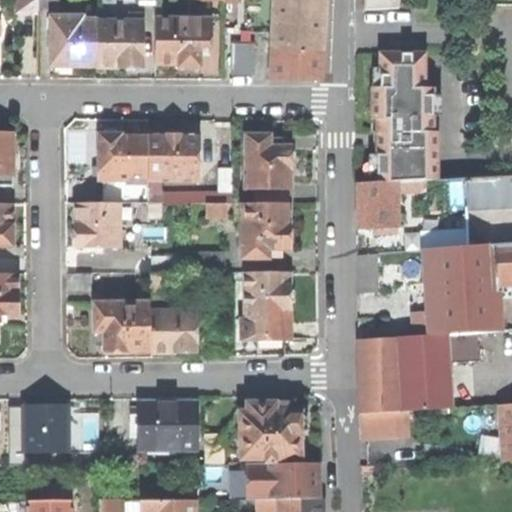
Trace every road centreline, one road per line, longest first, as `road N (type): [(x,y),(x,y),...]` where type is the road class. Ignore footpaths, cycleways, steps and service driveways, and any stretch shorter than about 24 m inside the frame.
road 1 (residential): [(349,377),(48,379)]
road 2 (residential): [(340,98),(45,97)]
road 3 (residential): [(48,379),(45,97)]
road 4 (residential): [(349,377),(340,98)]
road 5 (residential): [(354,511),(349,377)]
